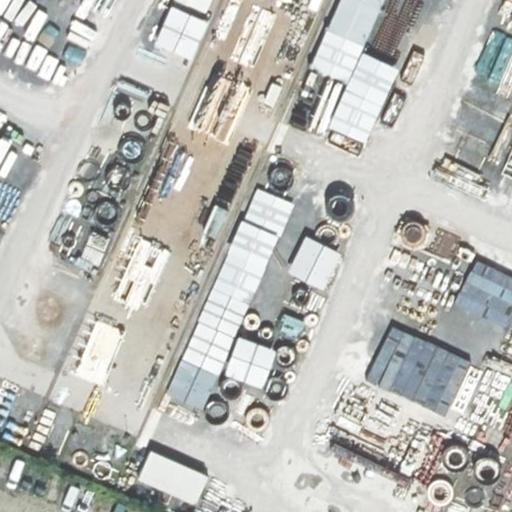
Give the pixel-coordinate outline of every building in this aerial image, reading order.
[(186,0),(207,9),(210,0),(186,0)] [(329,127),(365,142),(393,74),(356,60),(329,127)] [(255,305),(304,163),(267,150),(218,292),(255,305)] [(314,320),(343,244),(306,230),(276,306),(314,320)] [(138,482),(180,501),(196,465),(154,446),(138,482)]
